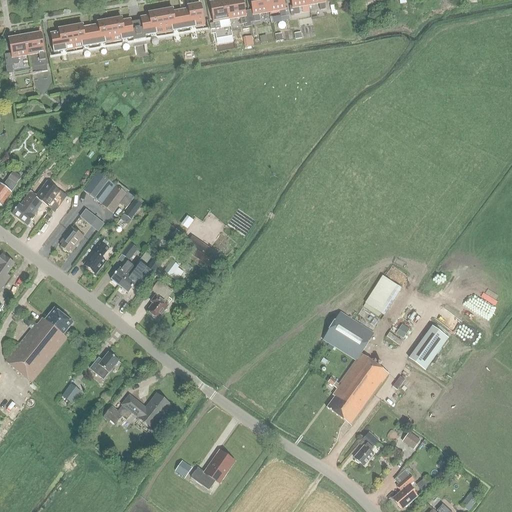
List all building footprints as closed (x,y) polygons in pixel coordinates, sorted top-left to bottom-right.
[(229,20),(226,0),(210,3),(214,24),(214,29),(215,30),(220,29),(219,22),(229,20)] [(244,12),(241,0),(227,0),(226,0),(229,20),(239,18),(241,25),(246,24),(244,12)] [(269,13),(266,0),(250,0),(252,11),(254,23),(260,22),(259,15),(269,13)] [(284,9),(282,0),(266,0),(269,13),(279,11),(280,18),(286,17),(284,9)] [(308,6),(307,0),(291,0),(292,6),(294,16),(299,15),(298,8),(308,6)] [(326,10),(323,0),(307,0),(308,6),(319,4),(320,11),(326,10)] [(204,27),(200,5),(189,7),(190,10),(173,13),(172,10),(149,14),(149,17),(141,18),(141,21),(130,23),(130,20),(122,22),(121,19),(98,23),(98,26),(83,29),(82,26),(58,30),(59,33),(51,34),(54,53),(132,39),(133,42),(145,40),(145,37),(204,27)] [(233,31),(217,32),(218,43),(234,42),(233,31)] [(40,33),(24,36),(28,56),(38,54),(40,61),(45,60),(40,33)] [(246,46),(254,45),(253,35),(245,36),(246,46)] [(28,56),(24,36),(9,39),(11,54),(13,66),(19,65),(18,58),(28,56)] [(4,55),(6,67),(13,66),(11,54),(4,55)] [(47,71),(46,65),(32,68),(33,74),(47,71)] [(8,178),(17,185),(22,179),(13,172),(8,178)] [(11,193),(17,185),(8,178),(2,187),(0,185),(0,206),(1,207),(11,194),(11,193)] [(59,192),(46,182),(40,178),(19,205),(18,205),(11,215),(27,227),(37,214),(37,213),(38,211),(37,211),(42,204),(47,208),(59,192)] [(126,195),(115,186),(101,205),(112,214),(120,203),(127,208),(134,198),(127,193),(126,195)] [(134,200),(123,215),(130,220),(141,205),(134,200)] [(93,240),(102,226),(96,222),(87,236),(93,240)] [(71,253),(84,237),(71,228),(59,243),(62,245),(60,248),(68,254),(70,252),(71,253)] [(210,268),(218,256),(191,237),(183,249),(210,268)] [(101,259),(108,250),(101,244),(94,254),(93,253),(83,266),(95,276),(106,262),(101,259)] [(130,244),(121,256),(128,262),(137,250),(130,244)] [(166,257),(159,252),(142,275),(149,280),(149,279),(166,257)] [(7,275),(15,264),(1,255),(0,256),(0,292),(11,277),(7,275)] [(110,280),(119,287),(128,276),(133,268),(135,267),(128,262),(121,256),(117,260),(123,265),(119,269),(110,280)] [(178,267),(172,262),(164,272),(170,277),(178,267)] [(133,268),(128,276),(119,287),(127,294),(137,283),(136,283),(142,275),(133,268)] [(380,314),(383,316),(401,289),(381,277),(362,307),(378,317),(380,314)] [(157,320),(168,305),(165,303),(173,292),(158,281),(150,292),(156,296),(151,302),(152,304),(146,312),(157,320)] [(64,336),(73,324),(54,309),(44,321),(42,319),(37,326),(35,324),(33,327),(26,321),(23,324),(30,330),(5,362),(32,384),(67,339),(64,336)] [(333,387),(332,387),(336,390),(332,396),(334,397),(326,409),(351,427),(389,375),(361,355),(373,334),(340,313),(322,341),(354,361),(338,384),(335,383),(333,387)] [(448,339),(431,327),(408,359),(424,372),(448,339)] [(401,342),(389,333),(386,337),(399,346),(401,342)] [(95,362),(91,367),(89,369),(103,380),(119,362),(108,353),(98,365),(95,362)] [(400,377),(393,387),(397,391),(405,381),(400,377)] [(70,385),(61,397),(72,405),(81,392),(70,385)] [(122,406),(123,406),(118,412),(111,407),(103,417),(114,426),(121,417),(126,421),(132,414),(151,429),(168,408),(155,398),(145,410),(129,397),(122,406)] [(363,467),(373,455),(370,452),(372,449),(378,442),(369,433),(362,441),(366,445),(364,447),(354,459),(363,467)] [(420,441),(408,433),(401,443),(413,451),(420,441)] [(205,474),(198,469),(191,479),(209,491),(215,482),(218,484),(221,480),(223,479),(225,476),(225,474),(234,462),(220,452),(205,474)] [(185,478),(192,468),(182,462),(175,471),(185,478)] [(407,470),(394,480),(398,485),(410,474),(407,470)] [(401,510),(417,497),(408,486),(413,482),(409,476),(396,486),(401,493),(392,499),(401,510)] [(417,485),(423,492),(431,485),(425,478),(417,485)] [(468,511),(478,500),(470,493),(460,506),(467,511),(468,511)]
